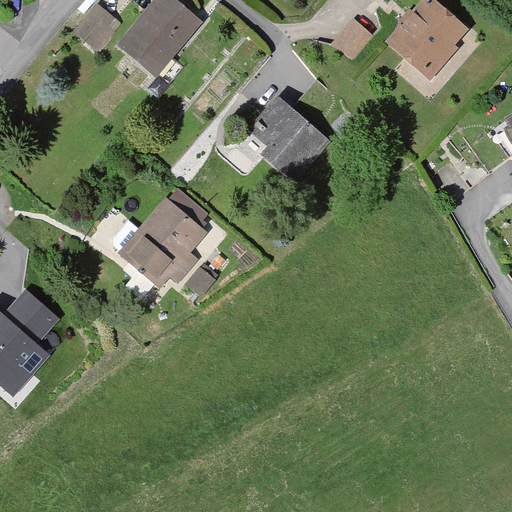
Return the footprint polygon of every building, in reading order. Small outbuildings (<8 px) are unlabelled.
[(97,0),(95,0),(78,30),(98,43),(118,17),(97,0)] [(182,0),(162,0),(123,41),(158,74),(210,21),(182,0)] [(443,0),(429,0),(398,40),(435,75),(476,30),(443,0)] [(354,14),(333,42),(353,59),(375,33),(354,14)] [(280,97),(255,129),(278,141),(269,156),(299,179),(335,138),(280,97)] [(177,190),(136,242),(128,247),(166,283),(172,273),(179,279),(199,260),(193,250),(218,219),(177,190)] [(205,261),(186,282),(206,293),(221,278),(205,261)] [(26,290),(3,316),(37,346),(60,319),(26,290)] [(3,316),(0,313),(0,384),(13,396),(49,356),(37,346),(3,316)]
